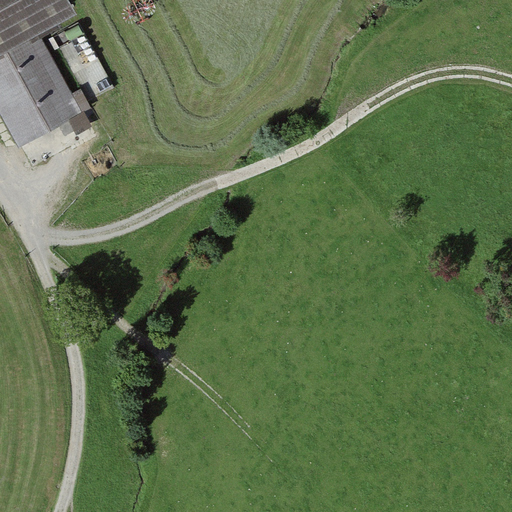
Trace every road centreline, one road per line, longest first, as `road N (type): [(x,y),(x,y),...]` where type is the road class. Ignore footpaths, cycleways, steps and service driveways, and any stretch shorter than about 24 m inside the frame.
road 1 (track): [(511,83),(472,78),(420,89),(304,154),(80,243),(43,246)]
road 2 (track): [(286,468),(43,246)]
road 3 (track): [(67,511),(77,488),(85,372),(43,246)]
